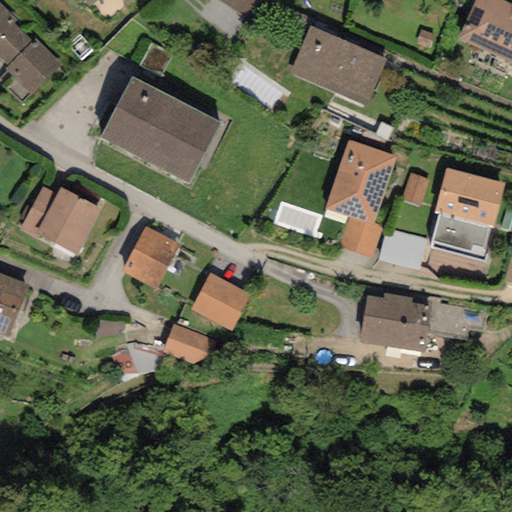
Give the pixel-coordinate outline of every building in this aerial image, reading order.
[(120,0),(106,0),(104,2),(117,18),(128,10),(120,0)] [(218,0),(254,26),(272,0),(271,0),(218,0)] [(511,19),(511,4),(501,0),(474,0),(457,39),(495,56),(511,19)] [(35,39),(0,5),(0,62),(5,68),(35,39)] [(511,19),(495,56),(511,64),(511,19)] [(385,58),(309,25),(288,71),(365,104),(385,58)] [(61,66),(35,39),(5,68),(31,95),(61,66)] [(220,123),(131,77),(99,138),(188,184),(220,123)] [(394,157),(348,142),(325,210),(348,218),(372,225),(373,223),(394,157)] [(504,184),(445,169),(434,213),(439,214),(431,247),(481,260),(490,227),(493,228),(504,184)] [(428,181),(409,174),(401,198),(420,205),(428,181)] [(39,242),(41,237),(36,235),(56,195),(42,187),(19,231),(39,242)] [(60,187),(56,195),(36,235),(41,237),(76,255),(100,208),(60,187)] [(381,225),(373,223),(372,225),(348,218),(339,247),(372,257),(381,225)] [(180,244),(144,226),(121,273),(157,291),(180,244)] [(425,239),(385,231),(378,262),(419,270),(425,239)] [(27,285),(0,274),(0,334),(7,338),(27,285)] [(250,296),(210,274),(190,311),(229,333),(250,296)] [(383,299),(367,296),(359,344),(422,354),(430,306),(411,303),(411,299),(383,294),(383,299)] [(219,340),(172,324),(162,353),(209,369),(219,340)]
